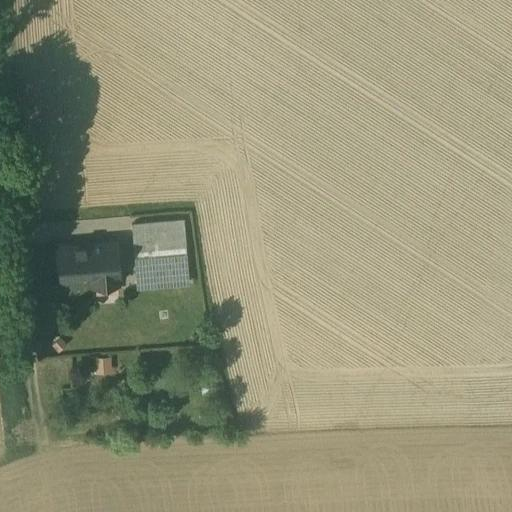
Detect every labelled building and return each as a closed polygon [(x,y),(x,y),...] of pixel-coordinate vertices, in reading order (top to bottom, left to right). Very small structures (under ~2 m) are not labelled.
[(184,220),(131,224),(133,254),(153,253),(186,250),(184,220)] [(117,242),(56,247),(59,281),(92,279),(93,286),(118,284),(117,276),(119,276),(117,243),(117,242)] [(186,250),(153,253),(154,279),(188,276),(186,250)] [(153,253),(134,254),(136,280),(154,279),(153,253)] [(96,372),(113,371),(113,356),(96,357),(96,372)]
